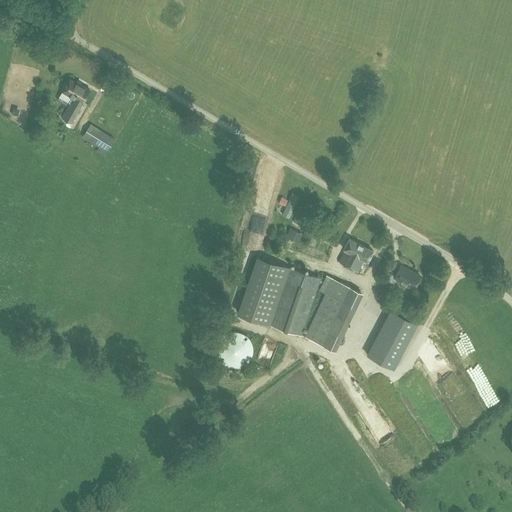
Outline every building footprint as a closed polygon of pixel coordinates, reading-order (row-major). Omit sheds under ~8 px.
[(62,117),(71,122),(90,90),(70,78),(62,90),(74,97),(62,117)] [(96,151),(103,156),(114,138),(90,123),(82,136),(99,147),(96,151)] [(292,194),(282,216),(289,219),(299,197),(292,194)] [(293,221),(304,226),(310,211),(300,206),(293,221)] [(286,236),(299,242),(302,233),(290,228),(286,236)] [(339,261),(358,271),(364,259),(367,261),(373,250),(349,237),(343,248),(345,249),(339,261)] [(236,313),(301,335),(321,277),(288,266),(256,255),(236,313)] [(398,281),(413,289),(420,275),(400,264),(396,272),(389,269),(383,281),(395,287),(398,281)] [(304,336),(335,350),(356,307),(363,292),(325,274),(318,290),(324,294),(304,336)] [(391,310),(367,355),(394,369),(417,324),(412,321),(391,310)] [(217,347),(216,349),(216,350),(217,352),(217,353),(217,355),(218,356),(218,358),(219,359),(220,361),(221,362),(222,363),(223,364),(224,365),(226,366),(227,367),(229,367),(230,368),(232,368),(233,368),(235,368),(237,368),(238,368),(240,368),(241,367),(243,366),(244,366),(245,365),(247,364),(248,363),(249,362),(250,360),(251,359),(251,358),(252,356),(252,355),(253,353),(253,351),(253,350),(253,348),(253,347),(252,345),(252,344),(251,342),(251,341),(250,339),(249,338),(248,337),(246,336),(245,335),(244,334),(242,333),(241,333),(239,332),(238,332),(236,332),(235,332),(233,332),(231,332),(230,332),(228,333),(227,333),(225,334),(224,335),(223,336),(222,337),(221,338),(220,340),(219,341),(218,342),(217,344),(217,345),(217,347)] [(409,496),(418,507),(419,496),(409,496)]
